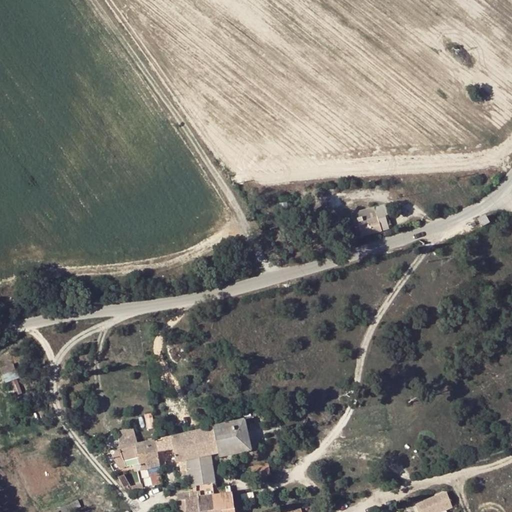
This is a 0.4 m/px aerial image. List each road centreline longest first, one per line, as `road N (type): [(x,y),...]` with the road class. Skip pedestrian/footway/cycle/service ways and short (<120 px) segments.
road 1 (track): [(285,275),(239,226),(200,150),(90,0)]
road 2 (unclassified): [(438,231),(141,308)]
road 3 (unclassified): [(438,231),(358,354),(317,450),(291,477)]
road 4 (residential): [(52,362),(57,424),(129,511)]
road 5 (residential): [(356,511),(469,467),(511,460)]
road 6 (unclassified): [(141,308),(13,323)]
